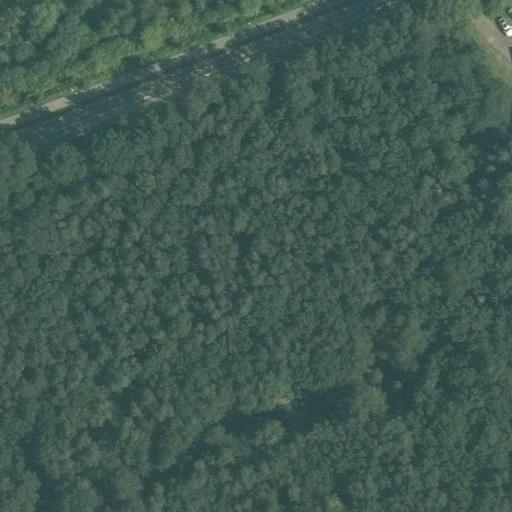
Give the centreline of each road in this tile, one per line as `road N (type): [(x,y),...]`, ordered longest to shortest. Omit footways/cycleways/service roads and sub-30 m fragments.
road 1 (track): [(0,131),(200,511)]
road 2 (tertiary): [(0,149),(388,0)]
